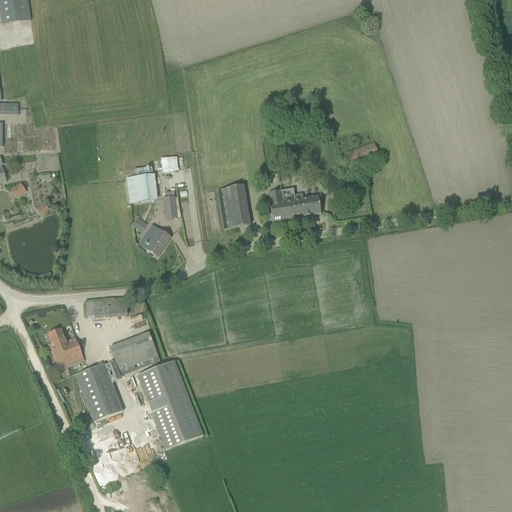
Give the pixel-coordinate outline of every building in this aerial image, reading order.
[(31,22),(27,0),(0,0),(0,16),(1,26),(31,22)] [(0,92),(0,114),(17,115),(18,105),(0,104),(0,102),(1,102),(0,92)] [(372,144),(350,153),(354,162),(376,154),(372,144)] [(152,176),(127,179),(129,203),(155,201),(152,176)] [(15,188),(20,196),(25,193),(20,184),(15,188)] [(250,227),(248,217),(243,187),(217,191),(224,231),(250,227)] [(292,190),(268,194),(272,223),(320,215),(318,198),(304,200),(294,202),(292,190)] [(173,198),(164,199),(167,220),(176,218),(173,198)] [(48,210),(45,206),(38,212),(41,215),(48,210)] [(132,227),(134,228),(137,231),(143,222),(137,219),(132,227)] [(145,237),(144,238),(139,246),(157,259),(170,238),(155,229),(152,233),(156,235),(151,242),(145,237)] [(127,315),(126,312),(126,302),(85,305),(86,318),(127,315)] [(65,344),(64,340),(60,331),(48,336),(51,346),(49,347),(58,372),(83,362),(76,342),(68,345),(67,343),(65,344)] [(141,343),(112,354),(121,378),(159,363),(148,334),(138,337),(141,343)] [(165,452),(203,437),(174,363),(136,377),(165,452)] [(75,377),(93,424),(122,413),(104,366),(75,377)]
